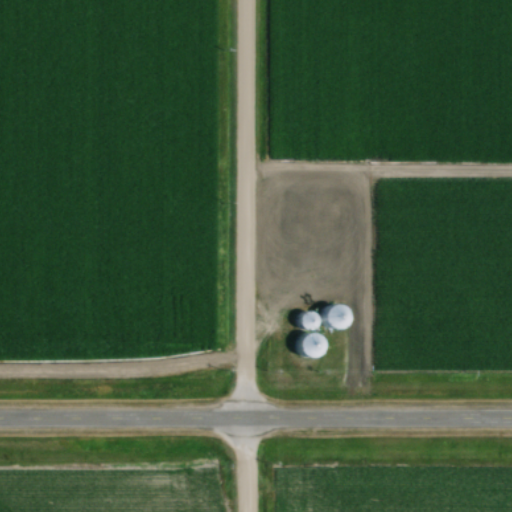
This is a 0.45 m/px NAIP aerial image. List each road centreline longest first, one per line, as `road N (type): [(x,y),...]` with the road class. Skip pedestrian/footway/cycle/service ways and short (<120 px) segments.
road 1 (secondary): [(511,424),(0,422)]
road 2 (residential): [(248,511),(249,0)]
